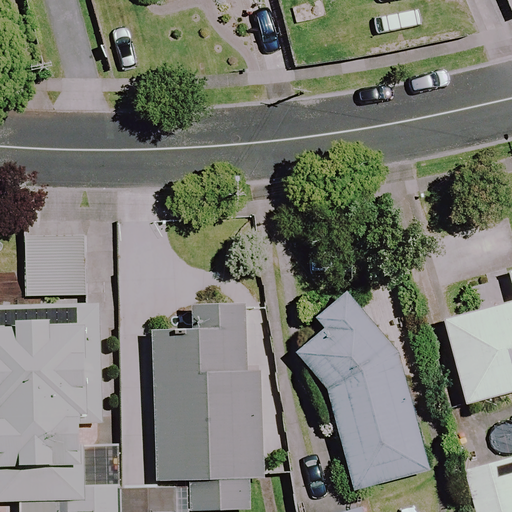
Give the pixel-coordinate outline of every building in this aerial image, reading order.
[(22,242),(22,310),(0,310),(0,503),(48,503),(47,511),(116,511),(116,493),(116,448),(78,448),(78,421),(94,421),(94,310),(78,310),(78,242),(22,242)] [(511,393),(511,273),(508,275),(511,291),(511,304),(440,323),(462,406),(511,393)] [(424,473),(394,356),(344,296),(311,324),(319,333),(292,355),(326,395),(350,491),(424,473)] [(251,511),(252,387),(252,313),(202,313),(202,336),(149,336),(149,493),(116,493),(116,511),(251,511)] [(511,511),(511,473),(508,460),(466,472),(478,511),(511,511)]
